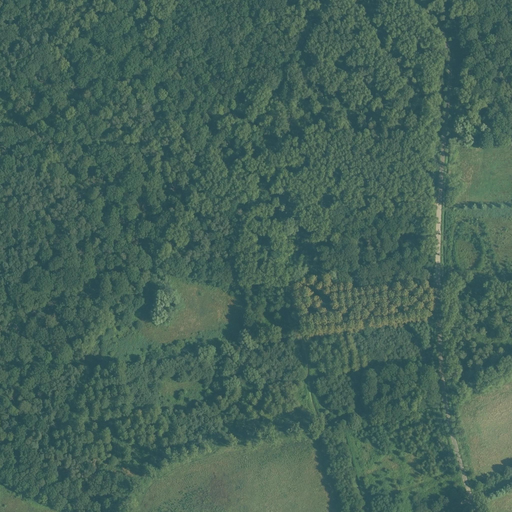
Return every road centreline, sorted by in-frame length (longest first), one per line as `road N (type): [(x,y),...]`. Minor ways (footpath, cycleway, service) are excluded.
road 1 (tertiary): [(477,511),(455,448),(440,357),(439,204),(451,64),(440,29),(418,0)]
road 2 (track): [(138,274),(203,185),(228,170),(439,204)]
road 3 (track): [(309,435),(444,393)]
